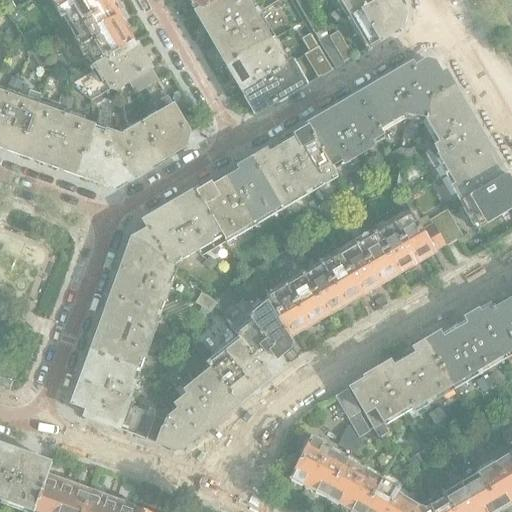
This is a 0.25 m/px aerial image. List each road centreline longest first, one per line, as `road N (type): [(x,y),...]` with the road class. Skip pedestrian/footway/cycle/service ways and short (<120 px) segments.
road 1 (residential): [(511,264),(262,415),(215,484)]
road 2 (residential): [(235,144),(441,25)]
road 3 (residential): [(35,420),(109,217)]
road 4 (residential): [(215,484),(35,420)]
road 5 (residential): [(151,0),(235,144)]
road 6 (residential): [(109,217),(235,144)]
road 7 (residential): [(441,25),(511,139)]
